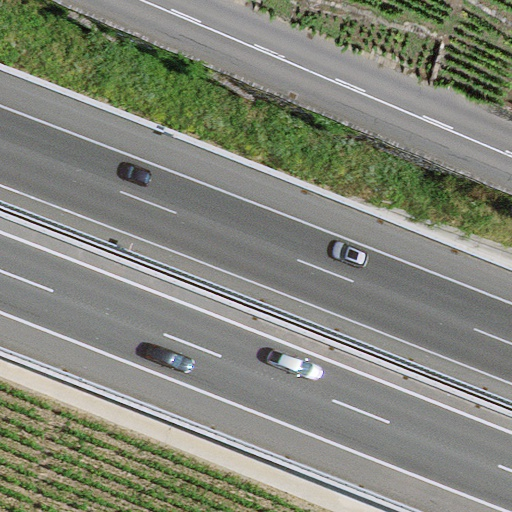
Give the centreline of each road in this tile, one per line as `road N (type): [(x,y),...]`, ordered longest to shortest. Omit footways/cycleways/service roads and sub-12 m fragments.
road 1 (motorway): [(0,277),(511,478)]
road 2 (motorway): [(511,341),(0,142)]
road 3 (tertiary): [(511,156),(143,0)]
road 4 (unclassified): [(0,365),(369,511)]
